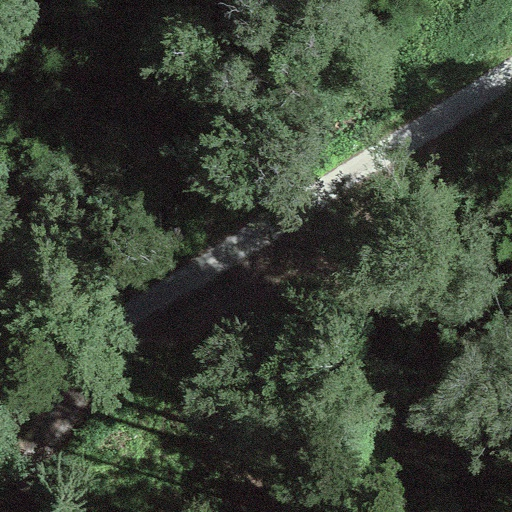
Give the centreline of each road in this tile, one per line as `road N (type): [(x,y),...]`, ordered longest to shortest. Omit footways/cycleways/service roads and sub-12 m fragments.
road 1 (track): [(511,79),(133,311),(0,364)]
road 2 (track): [(133,311),(19,511)]
